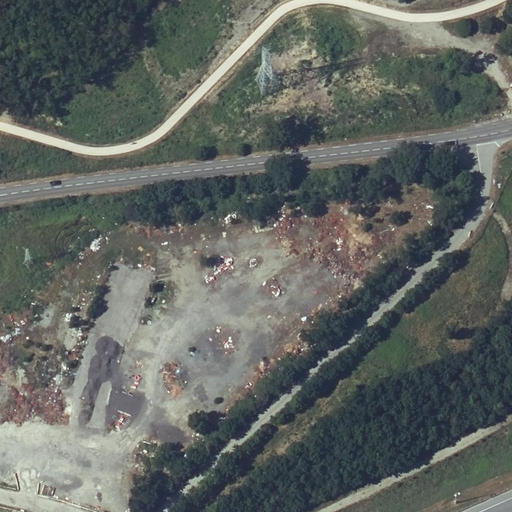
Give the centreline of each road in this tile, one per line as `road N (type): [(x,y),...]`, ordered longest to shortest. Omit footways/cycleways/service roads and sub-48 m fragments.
road 1 (secondary): [(0,195),(511,129)]
road 2 (track): [(511,417),(322,511)]
